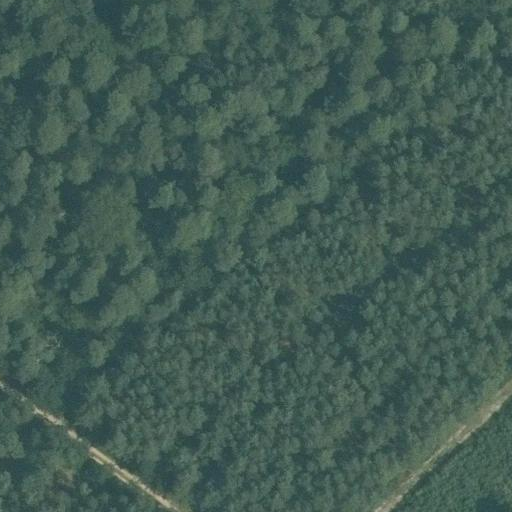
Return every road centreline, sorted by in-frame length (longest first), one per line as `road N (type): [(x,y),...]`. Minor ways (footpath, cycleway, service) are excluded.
road 1 (track): [(179,511),(0,377)]
road 2 (unknown): [(383,511),(511,398)]
